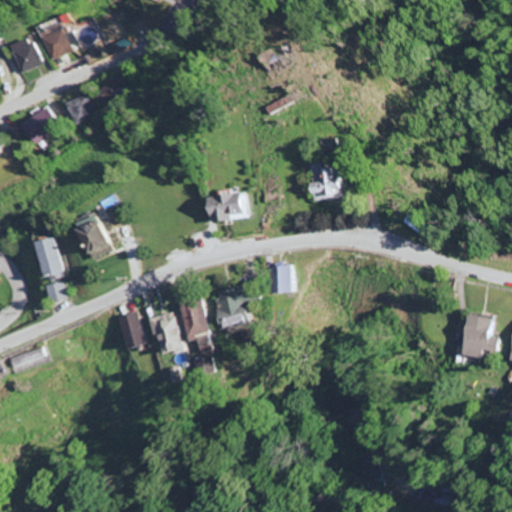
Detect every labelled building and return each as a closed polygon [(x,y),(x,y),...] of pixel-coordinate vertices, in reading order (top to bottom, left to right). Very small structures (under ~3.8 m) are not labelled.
[(50,36),(61,61),(81,52),(75,39),(70,28),(50,36)] [(19,46),(29,73),(50,66),(39,38),(19,46)] [(99,93),(107,106),(132,90),(124,77),(99,93)] [(70,105),(78,127),(99,118),(91,96),(70,105)] [(25,125),(38,146),(65,129),(52,108),(25,125)] [(323,202),(352,199),(351,189),(357,189),(356,179),(349,179),(348,163),(333,164),(335,183),(321,184),(323,202)] [(256,218),(251,193),(218,199),(222,224),(256,218)] [(97,228),(96,255),(119,256),(119,228),(97,228)] [(68,278),(58,239),(40,244),(50,282),(68,278)] [(282,296),(304,292),(299,266),(278,269),(282,296)] [(70,300),(65,283),(50,288),(54,304),(70,300)] [(226,293),(234,329),(266,322),(262,304),(273,301),(269,283),(226,293)] [(201,340),(222,334),(209,292),(188,298),(201,340)] [(123,320),(135,352),(152,345),(140,314),(123,320)] [(159,320),(165,340),(171,338),(176,355),(194,350),(185,319),(179,321),(177,315),(159,320)] [(472,356),(491,360),(493,351),(506,354),(509,341),(501,339),(505,321),(481,316),(472,356)] [(16,358),(19,370),(52,363),(49,351),(16,358)] [(216,371),(209,359),(200,364),(207,376),(216,371)]
